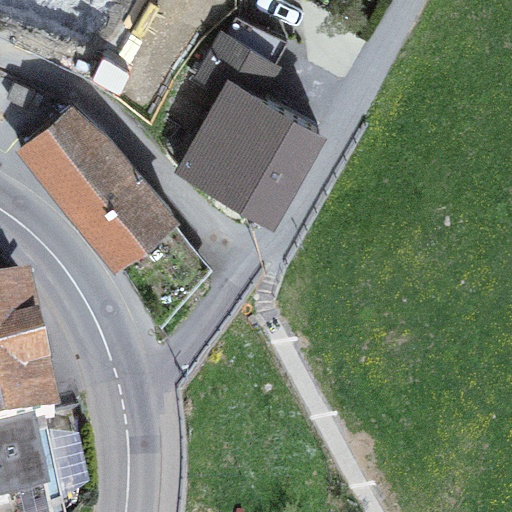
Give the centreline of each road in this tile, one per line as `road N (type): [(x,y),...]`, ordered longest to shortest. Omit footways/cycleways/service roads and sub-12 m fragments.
road 1 (residential): [(269,250),(410,0)]
road 2 (primary): [(119,385),(89,306),(60,265),(0,212)]
road 3 (residential): [(119,385),(158,376),(250,271)]
road 4 (primary): [(124,511),(119,385)]
